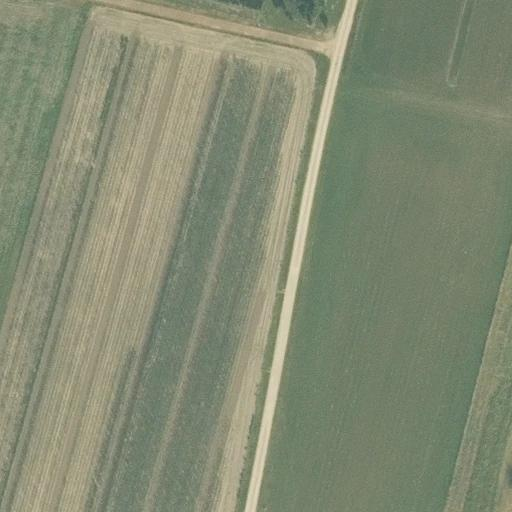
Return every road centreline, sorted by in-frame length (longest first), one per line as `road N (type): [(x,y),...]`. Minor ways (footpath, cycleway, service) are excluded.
road 1 (track): [(352,0),(250,511)]
road 2 (track): [(110,0),(339,54)]
